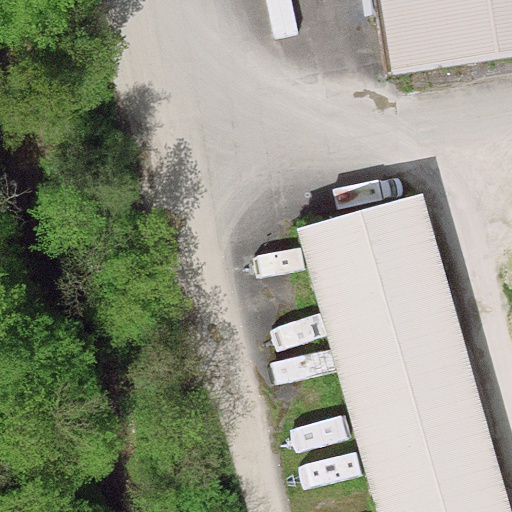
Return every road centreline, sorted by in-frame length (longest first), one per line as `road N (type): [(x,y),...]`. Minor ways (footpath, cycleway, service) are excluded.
road 1 (residential): [(155,0),(289,511)]
road 2 (unknown): [(205,187),(511,103)]
